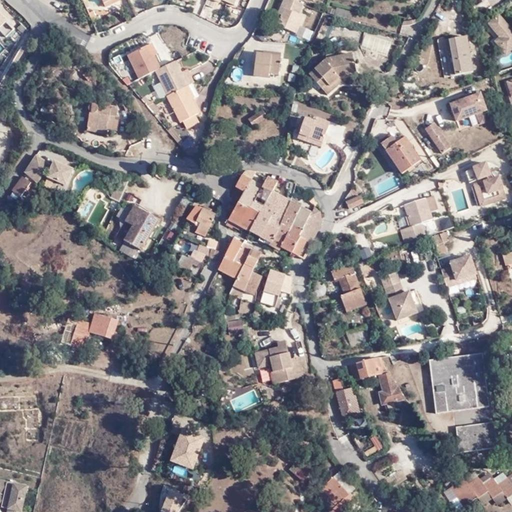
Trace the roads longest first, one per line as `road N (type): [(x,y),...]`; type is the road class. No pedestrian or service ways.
road 1 (residential): [(16,0),(42,25),(43,43),(16,93),(36,127),(109,161),(166,157),(222,181),(265,167),(332,208)]
road 2 (residential): [(442,0),(332,208)]
road 3 (residential): [(324,364),(472,335),(494,322)]
road 4 (track): [(161,389),(77,370),(0,376)]
road 5 (residential): [(332,208),(308,276),(324,364)]
road 6 (track): [(67,511),(86,447),(140,386)]
road 7 (unknown): [(85,39),(134,98),(153,160)]
